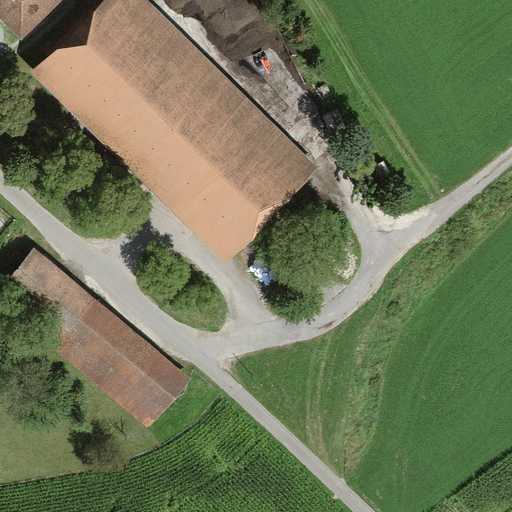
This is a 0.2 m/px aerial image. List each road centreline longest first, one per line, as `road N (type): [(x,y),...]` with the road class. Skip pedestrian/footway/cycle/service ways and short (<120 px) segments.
road 1 (residential): [(365,511),(0,178)]
road 2 (track): [(511,157),(402,243),(336,313),(299,333),(194,353)]
